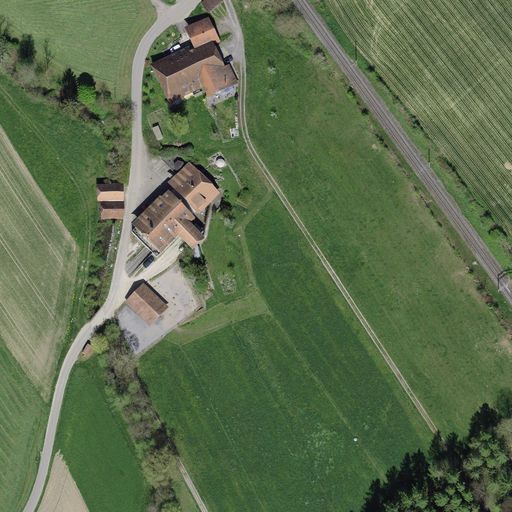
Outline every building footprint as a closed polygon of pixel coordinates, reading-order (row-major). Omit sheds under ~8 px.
[(221,3),(218,0),(204,0),(198,5),(206,14),(221,3)] [(148,66),(167,105),(201,89),(206,98),(237,83),(228,64),(223,66),(213,45),(220,42),(208,18),(182,31),(189,46),(148,66)] [(170,188),(197,215),(219,194),(182,156),(171,167),(181,177),(170,188)] [(122,203),(122,186),(94,186),(94,203),(99,203),(122,203)] [(197,215),(170,188),(130,226),(158,255),(176,238),(190,252),(204,239),(189,223),(197,215)] [(122,221),(122,203),(99,203),(99,221),(122,221)] [(167,308),(142,284),(123,303),(148,328),(167,308)]
